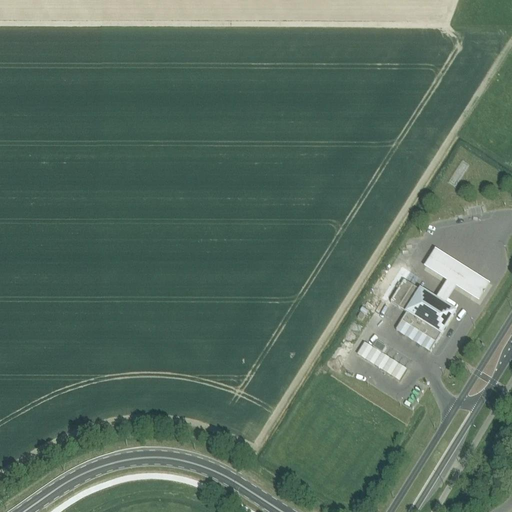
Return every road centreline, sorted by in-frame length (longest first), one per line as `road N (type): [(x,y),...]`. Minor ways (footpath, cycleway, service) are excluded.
road 1 (primary): [(281,511),(208,468),(161,457),(96,468),(24,511)]
road 2 (secondary): [(511,316),(389,511)]
road 3 (secondary): [(413,511),(511,351)]
